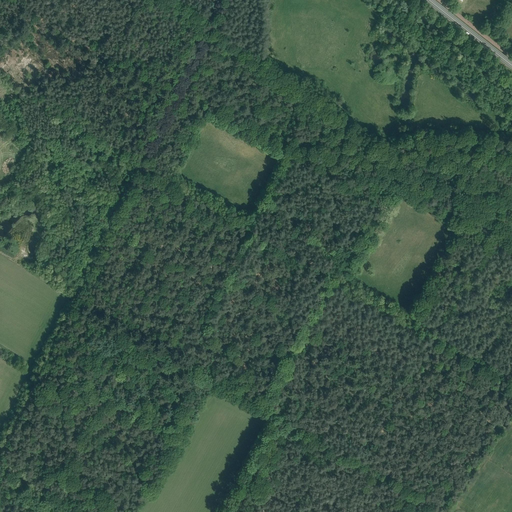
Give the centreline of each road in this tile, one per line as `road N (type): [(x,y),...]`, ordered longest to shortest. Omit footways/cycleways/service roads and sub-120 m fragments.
road 1 (track): [(0,446),(221,0)]
road 2 (track): [(435,336),(364,461),(69,306)]
road 3 (track): [(140,163),(511,381)]
road 4 (track): [(332,275),(263,406)]
